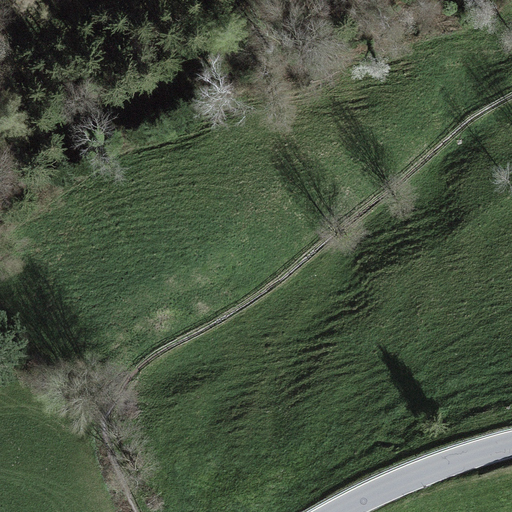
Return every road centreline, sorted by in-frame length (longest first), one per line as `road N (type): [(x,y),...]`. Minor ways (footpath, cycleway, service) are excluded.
road 1 (track): [(0,150),(243,57)]
road 2 (tertiary): [(338,511),(418,474),(511,444)]
